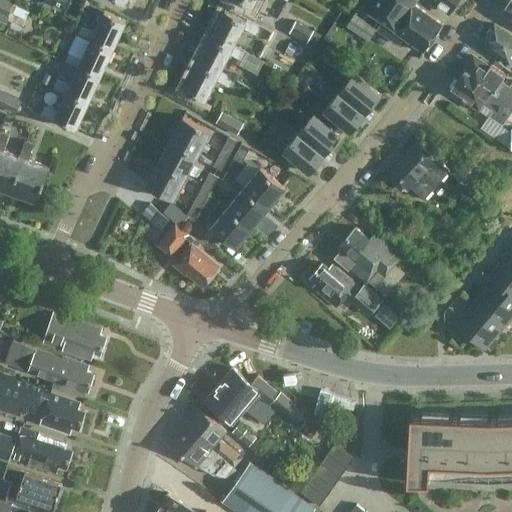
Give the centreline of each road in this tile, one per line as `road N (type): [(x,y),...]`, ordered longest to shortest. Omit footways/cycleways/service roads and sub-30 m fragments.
road 1 (residential): [(481,0),(332,198),(211,328)]
road 2 (secondary): [(511,374),(374,372),(211,328)]
road 3 (residential): [(84,195),(183,0)]
road 4 (residential): [(125,511),(158,394),(211,328)]
road 5 (secondary): [(211,328),(48,269)]
